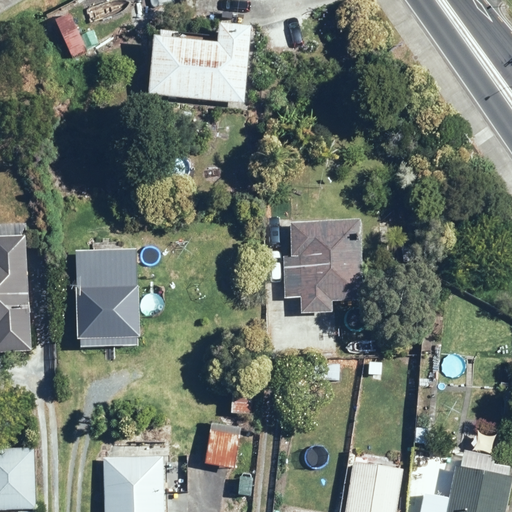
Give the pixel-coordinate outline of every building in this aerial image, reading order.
[(68,12),(49,22),(69,62),(89,52),(68,12)] [(145,94),(239,103),(247,27),(213,23),(211,43),(150,37),(145,94)] [(58,172),(59,190),(78,190),(78,172),(58,172)] [(288,195),(268,195),(268,218),(289,217),(288,195)] [(154,212),(153,224),(165,224),(165,213),(154,212)] [(286,223),(288,255),(281,256),(283,298),(298,297),(299,313),(328,312),(327,301),(358,299),(354,219),(286,223)] [(0,351),(27,350),(20,235),(0,236),(0,351)] [(133,250),(70,251),(72,340),(76,340),(76,346),(133,345),(132,338),(134,338),(133,250)] [(229,385),(228,413),(247,414),(249,386),(229,385)] [(410,404),(384,403),(384,419),(410,420),(410,404)] [(186,458),(201,458),(200,463),(230,468),(237,429),(207,424),(204,441),(185,442),(186,458)] [(39,511),(37,447),(0,448),(0,511),(39,511)] [(505,477),(507,466),(491,463),(492,456),(460,449),(456,467),(451,466),(444,498),(421,493),(417,511),(501,511),(508,478),(505,477)] [(160,511),(160,457),(100,457),(101,511),(160,511)] [(391,511),(399,470),(350,462),(341,511),(391,511)]
